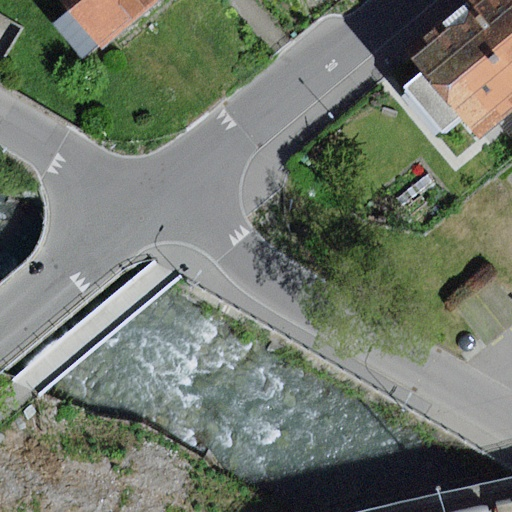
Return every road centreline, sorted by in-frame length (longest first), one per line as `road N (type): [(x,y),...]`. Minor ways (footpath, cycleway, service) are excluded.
road 1 (residential): [(147,205),(511,423)]
road 2 (residential): [(147,205),(392,0)]
road 3 (residential): [(0,329),(147,205)]
road 4 (residential): [(0,115),(147,205)]
